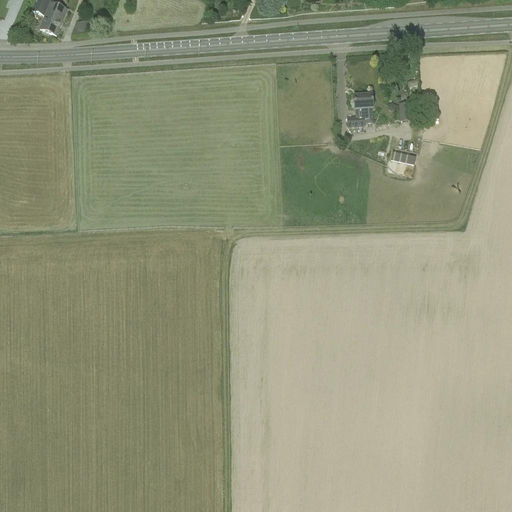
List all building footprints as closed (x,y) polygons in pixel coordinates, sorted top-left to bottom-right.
[(36,0),(31,13),(45,19),(40,32),(56,38),(67,12),(54,7),(56,0),(36,0)] [(87,35),(86,24),(75,24),(75,35),(87,35)] [(373,125),(372,111),(371,96),(354,97),(355,119),(347,119),(347,130),(364,129),(364,126),(373,125)] [(409,106),(399,106),(400,124),(410,123),(409,106)] [(398,155),(396,164),(408,166),(410,158),(398,155)]
